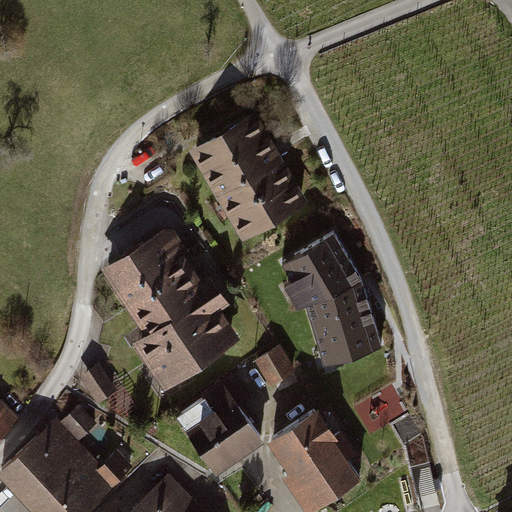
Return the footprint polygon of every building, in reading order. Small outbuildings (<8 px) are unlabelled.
[(259,110),(190,149),(242,241),(311,203),(259,110)] [(175,224),(103,270),(146,336),(137,342),(168,389),(240,342),(220,312),(234,303),(215,274),(205,281),(188,256),(194,253),(175,224)] [(333,231),(281,261),(289,277),(284,280),(296,304),(306,299),(323,361),(382,344),(360,276),(333,231)] [(283,347),(259,361),(275,388),(299,374),(283,347)] [(103,366),(82,379),(101,409),(110,404),(121,422),(139,411),(125,388),(118,392),(103,366)] [(217,412),(188,429),(214,472),(265,439),(228,379),(205,393),(217,412)] [(0,438),(22,416),(3,398),(0,401),(0,383),(1,383),(0,382),(0,438)] [(316,404),(267,439),(313,504),(363,470),(316,404)] [(59,417),(0,474),(0,476),(34,511),(89,511),(136,467),(119,449),(103,464),(82,443),(99,426),(82,409),(67,424),(59,417)] [(214,511),(171,469),(128,511),(214,511)]
